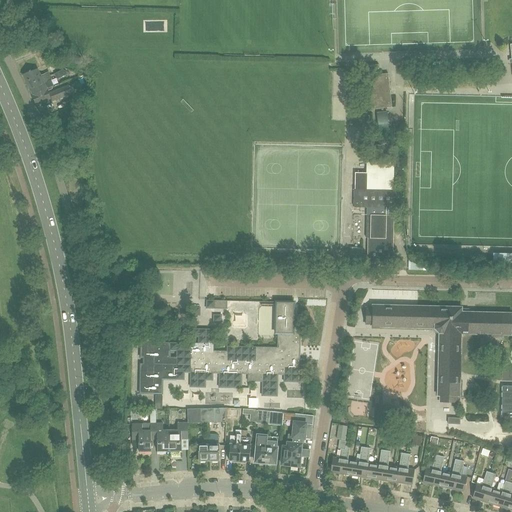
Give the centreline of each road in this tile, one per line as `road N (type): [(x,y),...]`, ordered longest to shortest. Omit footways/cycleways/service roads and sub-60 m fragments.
road 1 (residential): [(117,495),(115,439),(68,211),(0,45)]
road 2 (primary): [(89,502),(69,310),(0,87)]
road 3 (residential): [(344,282),(311,492)]
road 4 (residential): [(311,492),(117,495)]
road 5 (residential): [(511,282),(344,282)]
road 6 (residential): [(344,282),(206,279)]
